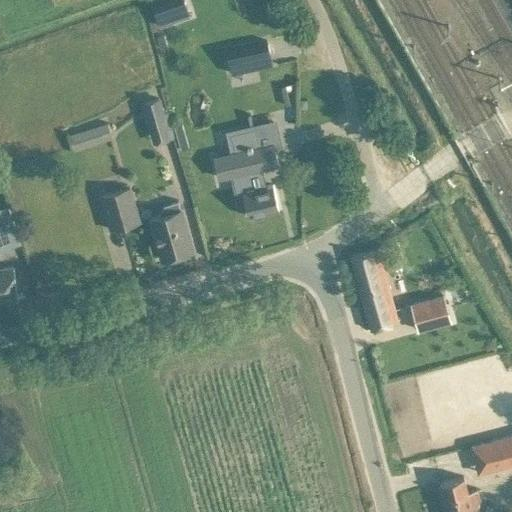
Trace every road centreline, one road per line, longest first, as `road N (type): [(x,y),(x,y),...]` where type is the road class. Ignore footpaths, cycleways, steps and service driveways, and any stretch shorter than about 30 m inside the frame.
road 1 (unclassified): [(0,334),(92,319),(319,253)]
road 2 (unclassified): [(319,253),(375,212),(375,188),(313,0)]
road 3 (unclassified): [(385,511),(319,253)]
